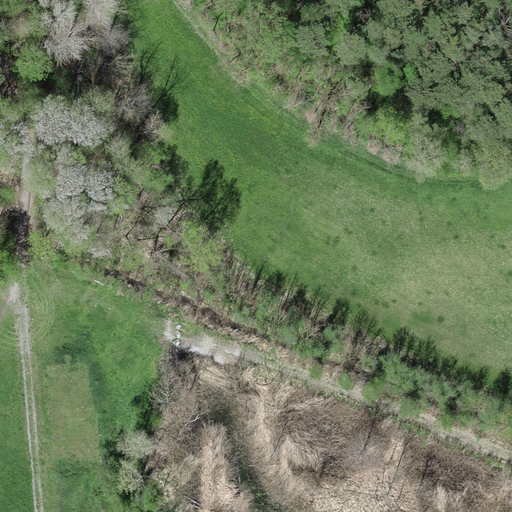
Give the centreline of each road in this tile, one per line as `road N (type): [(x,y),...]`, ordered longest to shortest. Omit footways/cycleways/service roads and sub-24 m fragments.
road 1 (track): [(40,511),(17,265)]
road 2 (track): [(17,265),(22,187),(0,73)]
